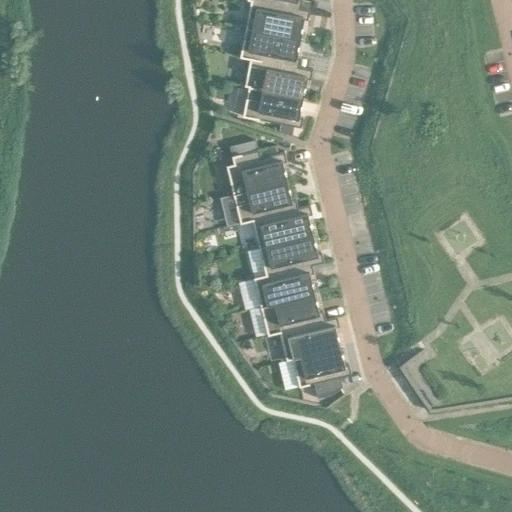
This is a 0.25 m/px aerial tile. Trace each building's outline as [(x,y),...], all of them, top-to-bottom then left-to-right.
[(239,26),(299,38),(303,19),(307,19),(309,10),(256,0),(250,0),(245,25),(239,23),(239,26)] [(256,0),(309,10),(309,9),(300,7),(300,0),(256,0)] [(312,68),(298,66),(300,58),(296,57),(299,38),(239,26),(239,28),(244,29),(239,55),(312,69),(312,68)] [(239,55),(239,56),(259,60),(254,84),(248,83),(248,85),(242,84),(242,85),(301,97),(302,97),(306,78),(310,79),(312,69),(239,55)] [(302,97),(301,97),(242,85),(241,87),(247,88),(242,116),(300,127),(302,117),(298,116),(302,97)] [(233,163),(226,165),(233,194),(285,181),(281,162),(286,161),(284,150),(259,156),(258,148),(231,155),(233,163)] [(290,199),(285,181),(233,194),(239,221),(309,204),(309,203),(297,206),(295,198),(290,199)] [(312,214),(309,204),(239,221),(240,222),(252,220),(258,246),(311,234),(306,215),(312,214)] [(311,234),(258,246),(265,273),(253,276),(253,277),(323,260),(321,251),(315,253),(311,234)] [(323,261),(323,260),(253,277),(260,305),(313,293),(308,274),(313,272),(311,264),(323,261)] [(317,311),(313,293),(260,305),(267,333),(337,316),(336,315),(325,318),(323,310),(317,311)] [(286,358),(338,346),(333,327),(339,325),(337,316),(267,333),(267,334),(279,331),(286,358)] [(351,373),(348,363),(343,364),(338,346),(286,358),(286,359),(292,358),(299,386),(313,382),(339,376),(351,373)] [(339,376),(313,382),(317,397),(330,394),(342,386),(339,376)]
